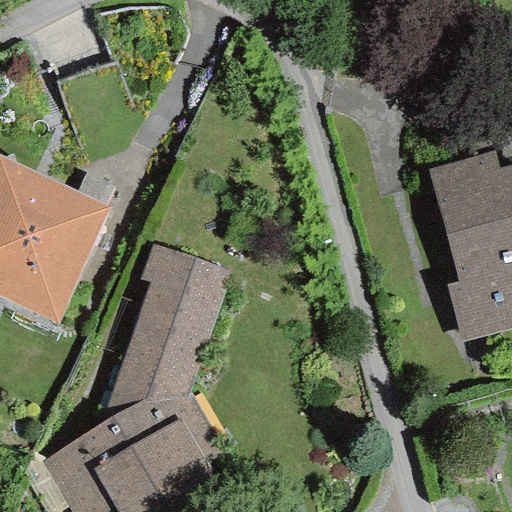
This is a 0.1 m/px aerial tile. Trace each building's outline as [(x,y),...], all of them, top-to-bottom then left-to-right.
[(79,118),(129,103),(116,61),(66,76),(79,118)] [(444,285),(459,343),(511,328),(511,165),(498,169),(493,152),(425,170),(455,282),(444,285)] [(0,298),(56,325),(109,209),(104,207),(75,194),(0,156),(0,298)] [(75,194),(104,207),(113,188),(84,174),(75,194)] [(215,437),(189,393),(230,273),(150,245),(138,280),(148,283),(102,421),(41,461),(70,511),(106,511),(113,508),(115,511),(221,511),(244,500),(208,441),(215,437)]
